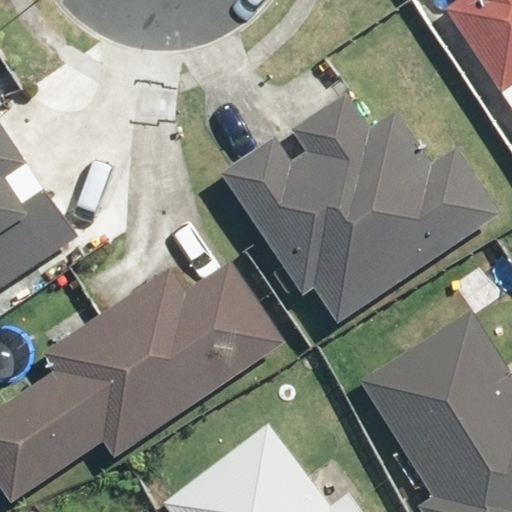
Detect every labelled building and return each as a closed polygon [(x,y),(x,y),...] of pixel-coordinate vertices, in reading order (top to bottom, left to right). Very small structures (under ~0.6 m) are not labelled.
[(511,0),(459,0),(461,2),(440,16),(511,127),(511,0)] [(269,146),(220,181),(297,305),(310,297),(331,330),(498,226),(456,158),(433,173),(397,115),(360,138),(337,101),(286,132),(305,164),(287,175),(269,146)] [(0,304),(80,256),(46,199),(24,212),(12,193),(31,182),(0,131),(0,304)] [(54,381),(0,415),(0,500),(7,511),(100,450),(109,464),(282,351),(227,268),(182,297),(170,278),(41,361),(54,381)] [(511,511),(511,377),(477,319),(359,387),(429,503),(413,511),(511,511)] [(355,511),(324,478),(311,490),(261,434),(154,511),(355,511)]
